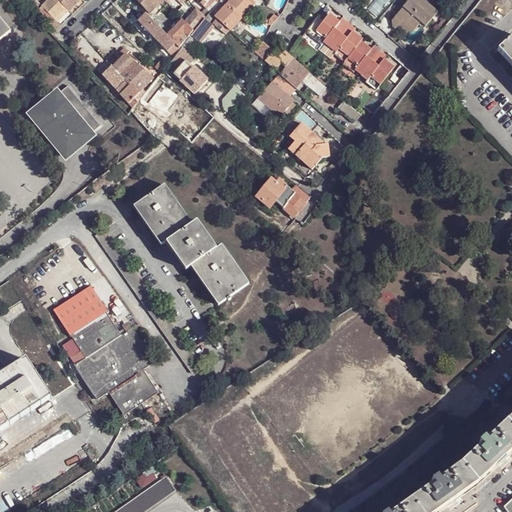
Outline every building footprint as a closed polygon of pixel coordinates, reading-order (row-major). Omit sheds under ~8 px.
[(46,19),(50,15),(43,8),(43,7),(36,0),(32,4),(46,19)] [(50,15),(54,19),(65,8),(69,11),(58,0),(49,0),(43,7),(43,8),(50,15)] [(80,0),(58,0),(69,11),(80,0)] [(162,0),(136,0),(149,13),(162,0)] [(202,0),(200,2),(210,13),(211,12),(219,2),(216,0),(202,0)] [(256,3),(252,0),(230,0),(227,5),(242,18),(256,3)] [(423,0),(409,0),(395,17),(400,21),(401,27),(401,28),(407,32),(412,26),(416,29),(422,23),(426,27),(438,13),(423,0)] [(225,25),(230,30),(242,18),(227,5),(216,17),(218,18),(225,25)] [(69,11),(65,8),(54,19),(58,22),(69,11)] [(205,16),(198,9),(186,22),(194,30),(205,16)] [(218,18),(216,17),(211,12),(210,13),(206,17),(206,19),(212,25),(214,23),(213,23),(218,18)] [(138,21),(169,52),(176,44),(167,35),(161,29),(151,18),(146,13),(138,21)] [(268,22),(270,24),(272,25),(279,17),(275,14),(268,22)] [(46,19),(56,30),(61,26),(58,22),(54,19),(50,15),(46,19)] [(328,16),(312,37),(322,45),(325,42),(337,51),(334,54),(345,62),(343,64),(354,73),(357,69),(369,79),(366,82),(377,91),(393,70),(383,62),(387,57),(374,46),(370,51),(360,43),(362,41),(351,34),(355,28),(342,18),(338,24),(328,16)] [(161,29),(165,26),(161,22),(152,17),(151,18),(161,29)] [(400,21),(395,17),(393,20),(394,27),(401,27),(400,21)] [(214,23),(221,30),(225,25),(218,18),(213,23),(214,23)] [(239,24),(243,20),(242,18),(230,30),(234,33),(240,26),(239,24)] [(0,40),(9,34),(9,31),(0,19),(0,40)] [(186,22),(183,19),(167,35),(176,44),(180,48),(194,30),(186,22)] [(201,24),(208,30),(212,25),(206,19),(201,24)] [(192,35),(199,41),(208,30),(201,24),(195,31),(192,35)] [(411,35),(415,31),(416,29),(412,26),(407,32),(409,34),(411,35)] [(511,39),(498,52),(511,67),(511,39)] [(117,49),(106,59),(120,74),(120,75),(140,93),(154,78),(120,47),(123,44),(119,40),(114,45),(117,49)] [(255,52),(265,61),(274,52),(264,42),(255,52)] [(180,48),(176,44),(169,52),(174,57),(176,55),(181,49),(180,48)] [(280,75),(294,59),(280,46),(274,52),(265,61),(271,67),(278,73),(280,75)] [(171,61),(175,64),(180,58),(176,55),(174,57),(171,61)] [(120,74),(106,59),(97,68),(133,108),(143,96),(140,93),(120,75),(120,74)] [(310,73),(294,59),(280,75),(295,89),(309,74),(310,73)] [(156,67),(160,71),(166,64),(163,61),(161,60),(156,67)] [(207,80),(186,61),(174,74),(195,93),(207,80)] [(291,97),(297,90),(295,89),(280,75),(278,73),(272,80),(291,97)] [(315,78),(309,74),(295,89),(297,90),(301,94),(308,86),(321,97),(327,89),(324,87),(315,78)] [(272,80),(258,97),(279,116),(284,110),(292,102),(294,99),(291,97),(272,80)] [(67,86),(33,116),(66,155),(101,126),(67,86)] [(292,102),(284,110),(286,112),(294,104),(292,102)] [(141,105),(133,112),(140,120),(149,130),(165,116),(155,106),(148,112),(141,105)] [(360,116),(353,110),(348,115),(355,121),(360,116)] [(291,136),(290,136),(295,141),(289,149),(312,170),(322,158),(326,157),(325,145),(317,145),(314,142),(318,138),(302,123),(299,126),(296,123),(288,133),(291,136)] [(275,201),(284,209),(288,204),(288,203),(296,194),(292,190),(279,179),(276,182),(284,189),(275,201)] [(258,198),(269,207),(275,201),(284,189),(276,182),(273,180),(258,198)] [(192,225),(165,186),(138,205),(165,245),(167,243),(175,238),(192,225)] [(295,186),(292,190),(296,194),(306,203),(310,198),(295,186)] [(306,203),(296,194),(288,203),(288,204),(298,213),(306,203)] [(298,213),(288,204),(284,209),(294,218),(296,216),(298,213)] [(135,207),(162,247),(165,245),(138,205),(135,207)] [(217,250),(197,222),(192,225),(175,238),(194,265),(217,250)] [(107,229),(97,236),(193,373),(204,365),(200,360),(199,359),(107,229)] [(175,238),(167,243),(187,270),(191,267),(194,265),(175,238)] [(222,246),(217,250),(194,265),(222,304),(250,284),(222,246)] [(191,267),(219,306),(222,304),(194,265),(191,267)] [(0,376),(24,361),(50,400),(76,384),(22,301),(0,314),(0,376)] [(72,336),(87,359),(76,366),(98,401),(110,393),(124,416),(159,394),(144,371),(155,363),(133,329),(122,336),(107,313),(72,336)] [(0,432),(50,400),(24,361),(0,376),(0,432)] [(146,409),(154,423),(171,414),(163,400),(146,409)] [(461,464),(476,483),(488,471),(490,472),(502,461),(511,452),(511,451),(511,450),(511,448),(511,428),(506,422),(486,440),(484,438),(480,443),(482,446),(461,464)] [(411,500),(419,511),(434,511),(437,511),(438,511),(451,503),(463,494),(462,492),(476,483),(461,464),(439,479),(437,477),(431,482),(433,484),(411,500)] [(143,511),(175,490),(166,477),(116,511),(143,511)] [(419,511),(411,500),(393,511),(419,511)]
